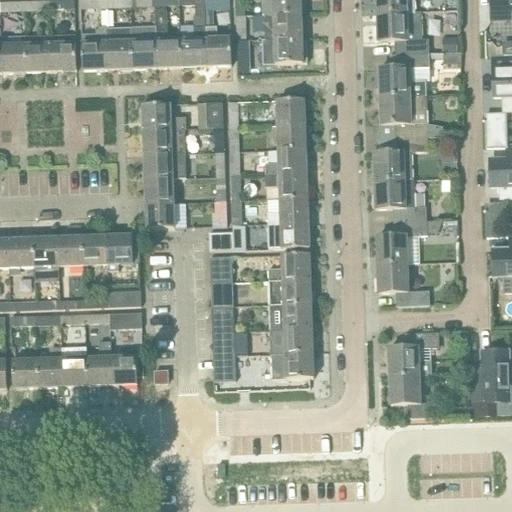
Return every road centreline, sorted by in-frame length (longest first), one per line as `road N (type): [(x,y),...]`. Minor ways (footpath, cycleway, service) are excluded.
road 1 (residential): [(353,322),(453,319),(476,301),(467,0)]
road 2 (residential): [(353,322),(343,0)]
road 3 (residential): [(189,423),(328,419),(348,405),(355,385),(353,322)]
road 4 (residential): [(0,429),(189,423)]
